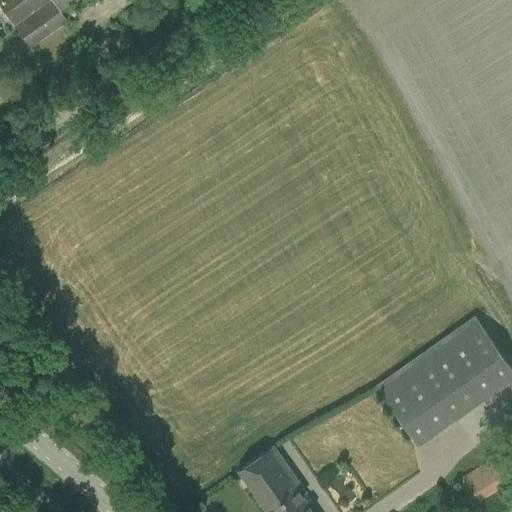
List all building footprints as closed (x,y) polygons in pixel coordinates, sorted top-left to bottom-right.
[(60,10),(73,0),(0,0),(0,6),(29,48),(67,21),(60,10)] [(90,28),(42,66),(61,91),(110,54),(90,28)] [(375,386),(417,445),(511,377),(511,368),(475,316),(375,386)] [(313,511),(297,489),(301,486),(273,445),(237,471),(266,511),(313,511)] [(456,481),(472,506),(506,485),(494,466),(490,459),(456,481)]
